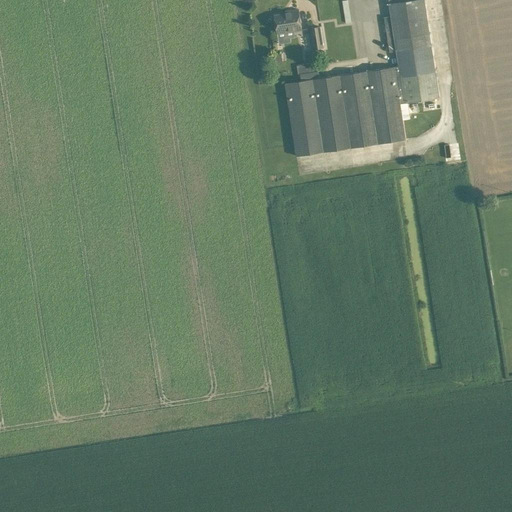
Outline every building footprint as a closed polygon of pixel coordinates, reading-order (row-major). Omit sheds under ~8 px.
[(302,80),(285,82),(296,155),(406,139),(400,103),(440,97),(424,0),(388,0),(391,15),(385,16),(390,52),(397,51),(399,65),(320,77),(302,80)] [(343,0),(346,22),(352,21),(349,0),(343,0)] [(278,33),(302,29),(299,8),(291,10),(291,12),(275,14),(278,33)] [(324,47),(321,26),(310,27),(313,49),(324,47)] [(314,71),(309,72),(301,73),(302,80),(320,77),(319,71),(319,70),(314,71)]
